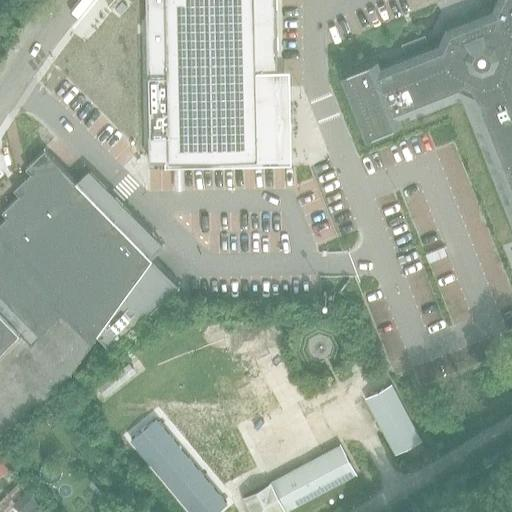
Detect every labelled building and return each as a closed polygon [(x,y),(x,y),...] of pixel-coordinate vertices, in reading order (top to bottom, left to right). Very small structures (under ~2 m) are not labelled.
[(145,0),(149,159),(279,156),(276,0),(145,0)] [(378,57),(341,72),(366,136),(403,121),(401,115),(458,92),(470,97),(511,203),(511,0),(494,0),(492,7),(490,8),(446,25),(445,25),(438,41),(381,64),(378,57)] [(425,34),(401,43),(406,53),(429,44),(425,34)] [(69,375),(134,282),(152,256),(150,255),(162,243),(89,170),(77,182),(70,174),(46,151),(47,150),(45,148),(26,167),(31,172),(14,189),(19,194),(2,211),(7,216),(0,222),(0,437),(52,391),(69,375)] [(364,357),(350,364),(353,371),(367,364),(364,357)] [(285,370),(250,388),(262,413),(298,395),(285,370)] [(367,396),(396,452),(420,439),(391,383),(367,396)] [(200,397),(209,419),(229,410),(221,389),(200,397)] [(310,391),(288,404),(294,414),(316,401),(310,391)] [(131,437),(193,511),(214,511),(227,502),(156,416),(131,437)] [(210,479),(221,475),(208,438),(197,442),(210,479)] [(341,444),(244,495),(252,511),(280,511),(286,509),(356,472),(341,444)] [(113,469),(95,484),(110,502),(128,487),(113,469)] [(26,511),(37,502),(26,491),(12,504),(19,511),(26,511)]
